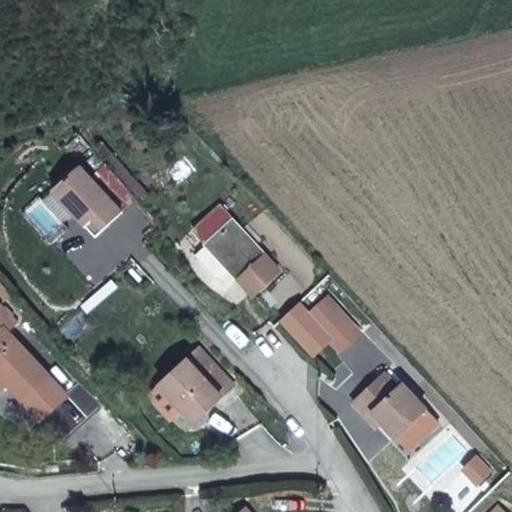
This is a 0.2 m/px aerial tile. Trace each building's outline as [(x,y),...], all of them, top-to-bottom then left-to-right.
[(79,168),(52,191),(73,214),(95,236),(121,212),(136,199),(106,163),(89,178),(79,168)] [(52,191),(42,201),(62,224),(63,223),(73,214),(52,191)] [(62,224),(42,201),(39,199),(23,215),(51,245),(67,228),(63,223),(62,224)] [(208,246),(227,268),(254,296),(279,272),(254,246),(259,240),(246,226),(241,231),(219,207),(193,231),(208,246)] [(216,278),(227,268),(208,246),(195,257),(216,278)] [(328,299),(308,317),(331,342),(339,352),(359,334),(328,299)] [(0,306),(0,325),(3,329),(0,331),(0,376),(7,384),(21,400),(47,375),(7,334),(16,324),(0,306)] [(331,342),(308,317),(299,306),(283,320),(315,356),(331,342)] [(198,350),(161,385),(183,409),(194,420),(231,385),(198,350)] [(397,439),(426,410),(401,384),(396,388),(382,373),(352,403),(377,429),(383,425),(397,439)] [(183,409),(161,385),(153,393),(154,403),(171,420),(183,409)] [(438,425),(426,410),(397,439),(409,452),(438,425)] [(475,459),(463,471),(476,484),(489,474),(475,459)]
